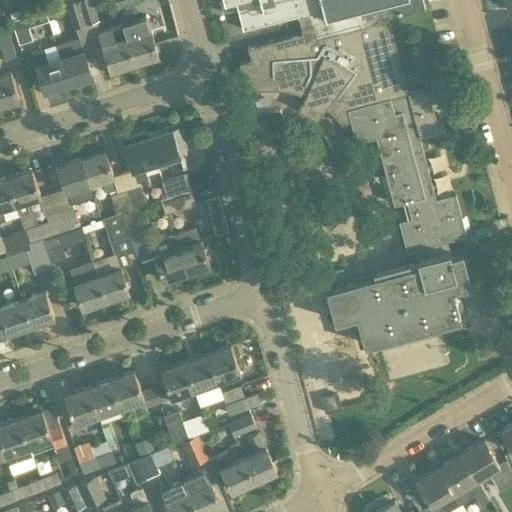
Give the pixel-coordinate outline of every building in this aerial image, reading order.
[(85,23),(78,0),(67,4),(74,27),(85,23)] [(91,0),(78,0),(85,23),(97,19),(91,0)] [(122,7),(139,1),(138,0),(114,0),(121,21),(126,20),(122,7)] [(401,200),(407,223),(399,225),(407,255),(415,253),(418,263),(326,287),(335,320),(357,314),(365,344),(460,318),(452,287),(470,282),(462,251),(450,254),(446,239),(466,234),(455,193),(436,198),(419,134),(438,129),(427,87),(408,93),(388,17),(425,8),(423,0),(223,0),(225,6),(236,3),(243,29),(276,21),(297,15),(302,32),(247,46),(251,59),(239,61),(246,91),(251,90),(256,89),(261,89),(266,88),(271,88),(276,89),(281,89),(286,90),(291,91),(296,93),(301,94),(305,97),(303,101),(321,112),(323,108),(341,123),(350,120),(356,141),(375,136),(393,203),(401,200)] [(134,19),(122,23),(133,61),(158,54),(150,28),(164,23),(160,7),(133,16),(134,19)] [(28,26),(48,20),(45,8),(11,19),(19,43),(32,39),(28,26)] [(133,61),(122,23),(99,30),(103,44),(102,45),(109,69),(133,61)] [(9,30),(0,32),(0,47),(1,47),(4,58),(16,55),(9,30)] [(60,57),(68,82),(91,75),(83,50),(79,37),(56,44),(60,57)] [(43,90),(68,82),(60,57),(47,61),(43,48),(33,52),(37,64),(35,65),(43,90)] [(10,72),(0,74),(0,104),(19,99),(10,72)] [(278,127),(284,119),(279,110),(270,109),(269,109),(266,114),(264,116),(264,118),(268,127),(278,127)] [(148,136),(155,161),(168,158),(172,171),(182,167),(178,154),(179,154),(179,153),(187,150),(180,126),(148,136)] [(132,141),(124,144),(131,169),(133,169),(137,181),(147,178),(143,165),(155,161),(148,136),(146,137),(144,131),(130,135),(132,141)] [(325,153),(329,144),(324,136),(314,136),(309,145),(315,154),(325,153)] [(105,150),(80,158),(88,183),(101,179),(105,192),(116,189),(112,176),(113,176),(105,150)] [(88,183),(80,158),(57,165),(65,191),(67,190),(71,203),(92,196),(88,183)] [(7,178),(15,205),(18,216),(28,213),(25,202),(39,197),(31,170),(7,178)] [(161,179),(166,195),(190,188),(185,172),(161,179)] [(0,179),(0,221),(5,220),(1,209),(15,205),(7,178),(0,179)] [(133,206),(136,205),(146,202),(140,184),(127,188),(133,206)] [(115,211),(121,210),(133,206),(127,188),(109,193),(115,211)] [(190,188),(166,195),(160,197),(165,212),(195,203),(190,188)] [(204,196),(211,232),(226,229),(219,193),(204,196)] [(133,206),(121,210),(129,233),(144,228),(136,205),(133,206)] [(121,210),(115,211),(101,216),(108,240),(129,233),(121,210)] [(59,219),(41,225),(44,236),(62,230),(59,219)] [(44,236),(41,225),(23,231),(27,242),(44,236)] [(185,229),(173,233),(186,271),(209,264),(200,239),(199,239),(194,226),(185,229)] [(186,271),(173,233),(160,238),(151,241),(156,253),(154,254),(163,279),(186,271)] [(43,239),(51,261),(66,256),(58,234),(43,239)] [(51,261),(43,239),(27,245),(29,249),(26,250),(30,261),(34,272),(52,266),(51,261)] [(26,248),(4,255),(9,268),(30,261),(26,250),(26,248)] [(115,254),(93,261),(106,299),(129,291),(121,266),(119,267),(115,254)] [(0,271),(9,268),(4,255),(0,256),(0,271)] [(106,299),(93,261),(71,269),(75,282),(74,283),(82,307),(106,299)] [(22,299),(30,323),(53,316),(45,291),(22,299)] [(30,323),(22,299),(0,305),(0,309),(8,331),(30,323)] [(207,353),(217,381),(241,372),(231,344),(207,353)] [(217,381),(207,353),(184,361),(194,389),(217,381)] [(194,389),(184,361),(161,369),(165,382),(156,386),(161,401),(194,389)] [(141,391),(133,369),(110,378),(121,406),(144,398),(146,406),(156,403),(150,388),(141,391)] [(110,378),(87,386),(98,414),(121,406),(110,378)] [(98,414),(87,386),(64,394),(74,423),(98,414)] [(228,413),(260,402),(256,393),(244,397),(240,387),(221,393),(228,413)] [(324,412),(341,408),(337,393),(320,397),(324,412)] [(189,436),(183,419),(179,408),(163,413),(173,441),(189,436)] [(18,417),(28,446),(51,438),(54,447),(66,443),(59,423),(48,426),(42,409),(18,417)] [(233,435),(256,426),(250,412),(227,421),(233,435)] [(0,423),(0,439),(5,454),(8,462),(31,454),(28,446),(18,417),(0,423)] [(511,449),(511,448),(511,421),(500,429),(511,449)] [(254,452),(243,457),(254,480),(276,470),(265,447),(264,447),(257,432),(247,437),(254,452)] [(192,464),(208,457),(197,433),(180,440),(192,464)] [(461,452),(475,476),(486,470),(498,489),(511,480),(511,472),(504,460),(498,464),(483,439),(461,452)] [(254,480),(243,457),(232,462),(226,449),(209,456),(215,469),(221,467),(232,490),(254,480)] [(111,450),(95,455),(98,467),(115,461),(111,450)] [(138,457),(147,477),(159,472),(149,452),(138,457)] [(461,452),(440,465),(460,499),(473,492),(478,501),(487,496),(475,476),(461,452)] [(55,460),(64,475),(74,469),(65,454),(55,460)] [(98,467),(95,455),(78,461),(82,472),(98,467)] [(135,483),(147,477),(138,457),(127,462),(135,483)] [(460,499),(440,465),(416,479),(430,503),(419,510),(419,511),(444,511),(443,509),(460,499)] [(202,467),(182,477),(197,511),(201,511),(220,503),(210,480),(208,481),(202,467)] [(95,474),(77,482),(86,504),(105,495),(98,481),(110,476),(107,469),(95,475),(95,474)] [(60,482),(56,471),(23,483),(27,495),(60,482)] [(197,511),(182,477),(160,487),(166,500),(165,501),(169,511),(197,511)] [(86,504),(77,482),(77,481),(59,490),(69,511),(86,504)] [(0,492),(0,505),(14,500),(10,488),(0,492)] [(136,506),(126,511),(153,511),(149,501),(147,502),(141,488),(130,493),(136,506)] [(399,511),(400,511),(394,500),(372,510),(372,511),(399,511)] [(126,511),(123,511),(112,511),(108,503),(99,507),(101,511),(126,511)]
